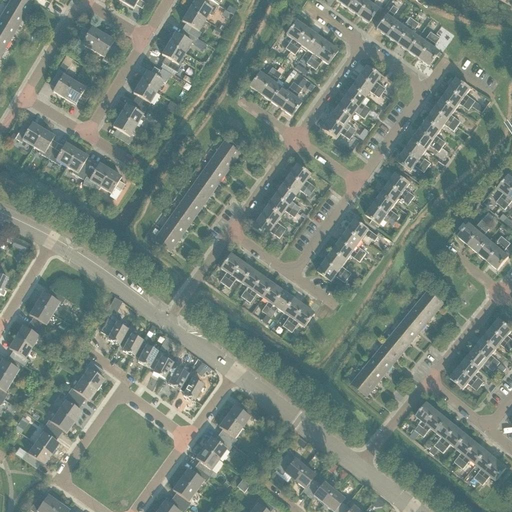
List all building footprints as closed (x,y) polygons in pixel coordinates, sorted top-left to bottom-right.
[(11,0),(9,5),(25,14),(32,3),(27,0),(11,0)] [(124,0),(122,3),(133,10),(135,6),(141,10),(147,0),(124,0)] [(214,12),(218,6),(207,0),(200,0),(199,3),(195,1),(189,12),(205,22),(212,11),(214,12)] [(347,10),(353,0),(338,0),(337,2),(347,10)] [(357,17),(369,0),(353,0),(347,10),(357,17)] [(369,0),(357,17),(368,24),(378,10),(372,6),(376,0),(369,0)] [(19,26),(25,14),(9,5),(2,16),(19,26)] [(387,38),(397,24),(391,20),(397,10),(393,7),(376,30),(387,38)] [(199,32),(205,22),(189,12),(182,23),(186,25),(182,31),(197,40),(201,34),(199,32)] [(0,30),(12,37),(19,26),(2,16),(0,19),(0,30)] [(397,45),(414,22),(409,19),(402,28),(397,24),(387,38),(397,45)] [(290,53),(306,30),(296,22),(286,36),(292,40),(285,50),(290,53)] [(407,53),(418,39),(412,34),(418,25),(414,22),(397,45),(407,53)] [(93,52),(102,36),(91,29),(89,33),(83,29),(74,44),(73,46),(79,49),(80,48),(82,46),(93,52)] [(0,46),(5,49),(12,37),(0,30),(0,46)] [(307,51),(317,37),(306,30),(290,53),(294,56),(301,47),(307,51)] [(194,46),(197,40),(182,31),(179,36),(175,34),(168,45),(185,55),(191,44),(194,46)] [(418,60),(434,37),(430,33),(423,43),(418,39),(407,53),(418,60)] [(102,36),(93,52),(103,59),(102,61),(108,65),(117,49),(111,46),(114,42),(102,36)] [(311,68),(327,44),(317,37),(307,51),(313,55),(306,64),(311,68)] [(434,37),(418,60),(429,68),(438,53),(433,49),(439,40),(434,37)] [(327,44),(311,68),(315,71),(322,62),(328,66),(338,52),(327,44)] [(178,66),(185,55),(168,45),(161,56),(165,59),(162,64),(177,74),(180,67),(178,66)] [(358,78),(382,95),(385,90),(376,84),(380,78),(366,68),(358,78)] [(140,84),(156,94),(163,83),(165,85),(169,78),(154,69),(150,75),(146,73),(140,84)] [(260,95),(276,72),(272,69),(265,78),(259,74),(249,88),(260,95)] [(64,100),(74,83),(63,77),(65,74),(58,71),(49,86),(55,89),(53,93),(64,100)] [(280,89),(274,84),(281,75),(276,72),(260,95),(270,103),(280,89)] [(378,99),(382,95),(358,78),(351,89),(365,99),(369,93),(378,99)] [(449,91),(472,107),(475,103),(466,96),(470,90),(456,80),(449,91)] [(74,83),(64,100),(75,106),(77,103),(83,106),(92,91),(82,85),(80,87),(74,83)] [(150,105),(156,94),(140,84),(133,95),(137,97),(133,103),(148,112),(152,106),(150,105)] [(281,110),(297,87),(293,84),(286,93),(280,89),(270,103),(281,110)] [(297,87),(281,110),(291,118),(301,104),(295,99),(302,90),(297,87)] [(361,104),(365,99),(351,89),(344,99),(367,116),(370,111),(361,104)] [(469,112),(472,107),(449,91),(441,101),(455,111),(459,105),(469,112)] [(364,120),(367,116),(344,99),(336,109),(350,119),(354,114),(364,120)] [(451,117),(455,111),(441,101),(434,111),(457,128),(460,123),(451,117)] [(145,118),(148,112),(133,103),(130,108),(126,106),(119,117),(136,127),(142,117),(145,118)] [(346,125),(350,119),(336,109),(329,120),(352,136),(355,132),(346,125)] [(454,133),(457,128),(434,111),(426,122),(440,132),(445,126),(454,133)] [(129,138),(136,127),(119,117),(113,129),(116,131),(113,137),(128,146),(132,139),(129,138)] [(349,141),(352,136),(329,120),(321,130),(335,140),(340,134),(349,141)] [(436,138),(440,132),(426,122),(419,132),(442,149),(445,144),(436,138)] [(33,148),(43,131),(32,124),(30,128),(24,125),(15,140),(21,144),(22,141),(33,148)] [(363,140),(368,133),(362,128),(357,135),(363,140)] [(48,160),(57,145),(52,142),(54,138),(43,131),(33,148),(44,154),(42,157),(48,160)] [(439,153),(442,149),(419,132),(412,142),(426,152),(430,147),(439,153)] [(421,158),(426,152),(412,142),(404,153),(427,169),(431,165),(421,158)] [(216,154),(232,165),(240,154),(224,143),(216,154)] [(66,168),(76,151),(65,145),(63,148),(57,145),(48,160),(54,164),(56,162),(66,168)] [(82,180),(91,165),(85,162),(88,158),(76,151),(66,168),(77,175),(76,177),(82,180)] [(424,174),(427,169),(404,153),(396,163),(410,173),(415,167),(424,174)] [(224,176),(232,165),(216,154),(208,165),(224,176)] [(100,188),(110,172),(99,165),(97,169),(91,165),(82,180),(84,182),(82,186),(99,191),(100,188)] [(216,187),(224,176),(208,165),(201,176),(216,187)] [(288,177),(312,193),(315,189),(306,182),(310,176),(296,166),(288,177)] [(100,188),(111,195),(109,197),(116,201),(125,186),(119,182),(121,179),(110,172),(100,188)] [(388,185),(411,202),(415,198),(405,191),(410,185),(396,175),(388,185)] [(208,198),(216,187),(201,176),(193,187),(208,198)] [(308,198),(312,193),(288,177),(281,187),(295,197),(299,191),(308,198)] [(500,207),(511,193),(511,179),(509,177),(498,190),(503,195),(496,204),(500,207)] [(408,207),(411,202),(388,185),(381,196),(395,206),(399,200),(408,207)] [(201,209),(208,198),(193,187),(185,198),(201,209)] [(291,203),(295,197),(281,187),(274,198),(297,214),(300,210),(291,203)] [(511,202),(511,193),(500,207),(505,211),(511,202)] [(390,212),(395,206),(381,196),(373,206),(396,223),(400,218),(390,212)] [(193,220),(201,209),(185,198),(177,209),(193,220)] [(294,219),(297,214),(274,198),(266,208),(280,218),(284,212),(294,219)] [(393,227),(396,223),(373,206),(366,217),(372,221),(370,225),(377,230),(380,227),(384,221),(393,227)] [(276,224),(280,218),(266,208),(259,219),(282,235),(285,230),(276,224)] [(185,231),(193,220),(177,209),(169,220),(185,231)] [(279,240),(282,235),(259,219),(251,229),(265,239),(270,233),(279,240)] [(177,242),(185,231),(169,220),(164,227),(158,222),(155,226),(162,231),(177,242)] [(347,232),(361,242),(365,236),(375,243),(378,238),(355,221),(347,232)] [(468,247),(486,225),(482,221),(475,230),(469,225),(458,238),(468,247)] [(478,255),(489,242),(483,237),(491,229),(486,225),(468,247),(478,255)] [(169,253),(177,242),(162,231),(154,242),(169,253)] [(357,248),(361,242),(347,232),(340,242),(363,259),(366,254),(357,248)] [(488,263),(506,241),(501,238),(494,246),(489,242),(478,255),(488,263)] [(506,241),(488,263),(497,271),(508,258),(503,254),(510,245),(506,241)] [(360,263),(363,259),(340,242),(334,250),(348,261),(351,257),(360,263)] [(6,256),(10,248),(4,245),(0,253),(6,256)] [(342,268),(348,261),(334,250),(325,263),(348,279),(351,275),(342,268)] [(224,286),(241,263),(230,255),(220,270),(226,274),(220,283),(224,286)] [(241,284),(251,270),(241,263),(224,286),(229,290),(235,280),(241,284)] [(345,284),(348,279),(325,263),(317,273),(331,283),(336,277),(345,284)] [(245,301),(261,278),(251,270),(241,284),(247,289),(240,298),(245,301)] [(262,299),(272,285),(261,278),(245,301),(250,304),(256,295),(262,299)] [(266,316),(282,292),(272,285),(262,299),(268,303),(261,312),(266,316)] [(36,305),(53,316),(59,305),(61,306),(62,305),(72,311),(75,307),(65,300),(50,291),(46,297),(43,294),(36,305)] [(283,314),(293,300),(282,292),(266,316),(270,319),(277,310),(283,314)] [(420,303),(435,315),(443,304),(428,292),(420,303)] [(287,330),(303,307),(293,300),(283,314),(288,318),(282,327),(287,330)] [(426,325),(435,315),(420,303),(411,313),(426,325)] [(46,326),(53,316),(36,305),(29,317),(33,319),(29,324),(45,334),(48,328),(46,326)] [(303,307),(287,330),(291,334),(298,324),(304,329),(314,315),(303,307)] [(418,336),(426,325),(411,313),(403,323),(418,336)] [(119,346),(127,332),(127,331),(116,325),(117,324),(111,321),(107,320),(102,331),(105,333),(103,335),(109,338),(107,341),(119,347),(119,346)] [(491,330),(511,348),(511,340),(507,337),(511,331),(499,320),(491,330)] [(409,346),(418,336),(403,323),(397,330),(393,327),(390,331),(394,334),(409,346)] [(41,340),(45,334),(29,324),(26,330),(22,328),(16,339),(32,349),(39,338),(41,340)] [(509,353),(511,349),(511,348),(491,330),(482,340),(496,351),(500,346),(509,353)] [(134,358),(142,344),(142,342),(132,336),(132,335),(127,332),(119,346),(124,349),(122,352),(134,358)] [(401,356),(409,346),(394,334),(386,344),(401,356)] [(26,360),(32,349),(16,339),(9,350),(13,352),(9,358),(24,367),(28,361),(26,360)] [(491,357),(496,351),(482,340),(474,350),(496,368),(500,364),(491,357)] [(149,369),(157,355),(158,353),(147,347),(142,344),(134,358),(139,360),(138,363),(149,369)] [(376,353),(381,347),(376,344),(371,350),(376,353)] [(392,367),(401,356),(386,344),(377,354),(392,367)] [(493,372),(496,368),(474,350),(466,360),(480,371),(484,365),(493,372)] [(383,377),(392,367),(377,354),(369,365),(383,377)] [(164,380),(172,366),(173,365),(162,359),(162,358),(157,355),(149,369),(154,372),(153,374),(164,380)] [(21,373),(24,367),(9,358),(6,364),(2,361),(0,364),(0,375),(12,383),(18,372),(21,373)] [(475,376),(480,371),(466,360),(458,370),(480,388),(484,383),(475,376)] [(81,381),(96,392),(104,381),(100,379),(104,373),(90,363),(86,369),(88,371),(81,381)] [(375,387),(383,377),(369,365),(360,375),(375,387)] [(179,392),(179,391),(187,377),(188,376),(177,370),(177,369),(172,366),(164,380),(169,383),(168,385),(179,392)] [(477,392),(480,388),(458,370),(450,380),(463,391),(468,385),(477,392)] [(5,393),(12,383),(0,375),(0,398),(4,401),(8,395),(5,393)] [(366,398),(375,387),(360,375),(351,386),(366,398)] [(193,380),(187,377),(179,391),(184,394),(183,396),(194,403),(203,387),(192,381),(193,380)] [(89,403),(96,392),(81,381),(73,391),(71,390),(67,395),(82,405),(85,400),(89,403)] [(78,411),(82,405),(67,395),(63,401),(65,403),(58,413),(74,424),(81,413),(78,411)] [(226,418),(242,429),(249,419),(251,421),(256,415),(241,404),(237,410),(234,407),(226,418)] [(419,435),(437,413),(427,404),(416,418),(422,423),(415,431),(419,435)] [(66,435),(74,424),(58,413),(51,423),(49,422),(45,427),(59,437),(63,432),(66,435)] [(436,434),(447,421),(437,413),(419,435),(423,438),(430,430),(436,434)] [(234,439),(242,429),(226,418),(219,428),(222,431),(218,436),(232,447),(237,441),(234,439)] [(439,451),(457,429),(447,421),(436,434),(441,439),(434,447),(439,451)] [(55,443),(59,437),(45,427),(41,433),(43,435),(36,445),(51,456),(59,445),(55,443)] [(456,450),(467,437),(457,429),(439,451),(443,454),(450,446),(456,450)] [(228,452),(232,447),(218,436),(214,442),(211,439),(203,450),(219,461),(226,451),(228,452)] [(458,467),(476,445),(467,437),(456,450),(461,455),(454,463),(458,467)] [(44,467),(51,456),(36,445),(28,455),(26,454),(22,460),(36,470),(40,464),(44,467)] [(475,466),(486,453),(476,445),(458,467),(463,471),(470,462),(475,466)] [(211,471),(219,461),(203,450),(196,460),(199,463),(195,468),(209,478),(213,473),(211,471)] [(294,481),(304,468),(297,462),(299,459),(289,452),(274,470),(282,477),(284,474),(294,481)] [(478,483),(496,461),(486,453),(475,466),(481,471),(474,480),(478,483)] [(496,461),(478,483),(483,487),(490,478),(495,482),(506,469),(496,461)] [(205,484),(209,478),(195,468),(191,473),(188,471),(180,481),(196,493),(203,482),(205,484)] [(306,496),(316,483),(312,480),(315,477),(304,468),(294,481),(304,490),(302,493),(306,496)] [(188,503),(196,493),(180,481),(173,492),(176,494),(172,500),(186,510),(190,504),(188,503)] [(244,494),(250,486),(243,481),(236,488),(244,494)] [(323,505),(334,492),(324,484),(321,487),(316,483),(306,496),(311,500),(313,497),(323,505)] [(340,511),(345,507),(341,504),(344,500),(334,492),(323,505),(331,511),(340,511)] [(52,511),(58,504),(48,497),(45,500),(40,496),(29,511),(31,511),(52,511)] [(252,511),(271,511),(273,509),(260,498),(255,504),(257,506),(252,511)] [(184,511),(186,510),(172,500),(168,505),(165,502),(157,511),(184,511)]
